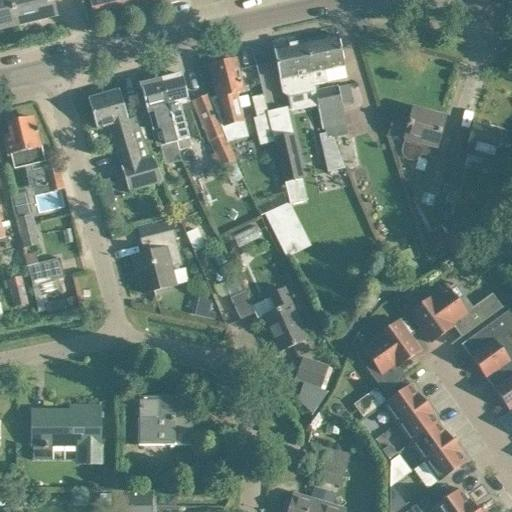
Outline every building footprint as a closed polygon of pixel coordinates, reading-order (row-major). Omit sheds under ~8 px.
[(0,0),(0,29),(16,26),(10,0),(0,0)] [(10,0),(16,26),(55,17),(52,3),(54,2),(53,0),(10,0)] [(76,0),(77,3),(90,1),(95,20),(129,12),(126,0),(76,0)] [(126,0),(129,12),(159,4),(157,0),(126,0)] [(324,71),(344,67),(337,35),(304,42),(313,84),(314,84),(326,81),(324,71)] [(313,84),(304,42),(273,49),(279,80),(282,94),(288,99),(315,93),(314,91),(316,91),(314,84),(313,84)] [(235,60),(210,66),(218,97),(209,100),(226,141),(245,136),(235,94),(243,92),(235,60)] [(248,68),(251,95),(260,94),(257,67),(248,68)] [(160,80),(177,142),(179,151),(191,148),(179,105),(188,103),(186,94),(181,75),(160,80)] [(140,85),(145,105),(156,148),(164,145),(164,146),(177,142),(160,80),(140,85)] [(315,93),(322,131),(345,126),(336,86),(316,91),(314,91),(315,93)] [(126,120),(124,110),(119,91),(88,100),(96,129),(109,126),(128,192),(147,186),(148,188),(149,188),(149,186),(162,182),(144,138),(135,118),(126,120)] [(220,167),(222,166),(229,184),(241,180),(234,162),(223,136),(224,136),(209,100),(207,95),(193,101),(209,142),(210,141),(220,167)] [(136,97),(127,99),(130,110),(139,107),(136,97)] [(394,116),(389,134),(402,138),(401,142),(403,142),(401,150),(401,152),(402,156),(403,158),(405,159),(406,161),(408,161),(411,162),(413,161),(416,160),(418,159),(420,155),(429,158),(420,191),(436,196),(445,161),(432,157),(435,147),(436,147),(438,138),(444,118),(413,110),(410,121),(394,116)] [(43,162),(39,145),(41,142),(40,136),(37,134),(36,133),(38,132),(37,128),(35,129),(33,118),(7,124),(10,135),(4,136),(9,156),(12,155),(15,168),(43,162)] [(451,156),(443,183),(457,187),(466,155),(496,163),(504,135),(473,127),(471,135),(458,131),(451,156)] [(293,135),(274,139),(289,206),(307,202),(302,179),(303,179),(293,135)] [(333,138),(321,141),(329,173),(345,169),(333,138)] [(49,188),(62,184),(58,168),(45,171),(49,188)] [(100,184),(107,206),(115,204),(108,182),(100,184)] [(26,191),(10,195),(21,242),(37,238),(26,191)] [(207,191),(201,194),(209,214),(216,211),(207,191)] [(470,209),(454,205),(449,225),(465,229),(470,209)] [(186,230),(190,241),(200,236),(197,230),(191,228),(186,230)] [(450,245),(441,230),(429,237),(438,253),(450,245)] [(173,231),(140,239),(143,254),(132,257),(135,271),(137,271),(143,294),(173,287),(169,272),(171,271),(170,268),(182,265),(173,231)] [(484,245),(493,258),(506,250),(497,236),(484,245)] [(398,273),(416,265),(410,249),(390,257),(398,273)] [(35,253),(25,256),(32,286),(64,278),(59,258),(38,264),(35,253)] [(382,298),(401,286),(392,271),(372,283),(382,298)] [(21,276),(6,281),(15,309),(29,305),(21,276)] [(230,298),(241,293),(235,279),(223,284),(230,298)] [(503,288),(494,295),(501,304),(510,297),(503,288)] [(270,298),(251,306),(254,313),(257,320),(263,317),(279,353),(307,340),(284,289),(269,296),(270,298)] [(461,337),(502,308),(492,294),(472,308),(464,296),(455,302),(446,290),(434,299),(433,296),(409,314),(430,343),(445,333),(443,331),(452,325),(452,326),(451,327),(451,328),(453,327),(461,337)] [(254,313),(251,306),(244,292),(241,293),(230,298),(240,320),(254,313)] [(67,298),(49,303),(52,313),(70,308),(67,298)] [(197,316),(211,319),(214,306),(200,302),(197,316)] [(511,308),(466,342),(480,361),(477,363),(486,376),(511,358),(511,338),(509,335),(511,332),(511,308)] [(406,361),(421,350),(399,321),(376,338),(377,340),(365,348),(374,361),(365,367),(384,393),(405,378),(398,367),(400,366),(399,365),(397,366),(396,365),(404,359),(406,361)] [(327,367),(303,358),(295,380),(320,388),(327,367)] [(511,358),(486,376),(488,379),(491,377),(503,394),(500,396),(510,409),(511,407),(511,358)] [(411,385),(383,405),(397,424),(425,404),(411,385)] [(139,397),(138,445),(194,446),(194,445),(191,445),(191,399),(194,399),(194,398),(139,397)] [(425,404),(397,424),(411,443),(438,423),(425,404)] [(79,463),(99,463),(99,407),(80,407),(80,412),(32,412),(31,445),(33,445),(33,461),(53,461),(53,445),(79,445),(79,463)] [(438,423),(411,443),(425,462),(452,443),(438,423)] [(383,436),(375,441),(389,460),(396,454),(383,436)] [(452,443),(425,462),(438,481),(466,462),(452,443)] [(318,463),(319,464),(315,478),(339,485),(349,455),(323,447),(318,463)] [(390,467),(390,487),(392,486),(403,477),(397,467),(390,467)] [(103,485),(115,486),(115,469),(103,469),(103,485)] [(443,485),(410,509),(412,511),(476,511),(477,511),(461,489),(451,496),(443,485)] [(397,511),(406,506),(392,486),(390,487),(388,511),(397,511)] [(115,491),(114,505),(152,506),(174,506),(174,494),(151,495),(151,492),(115,491)] [(287,511),(342,511),(344,509),(293,494),(287,511)]
